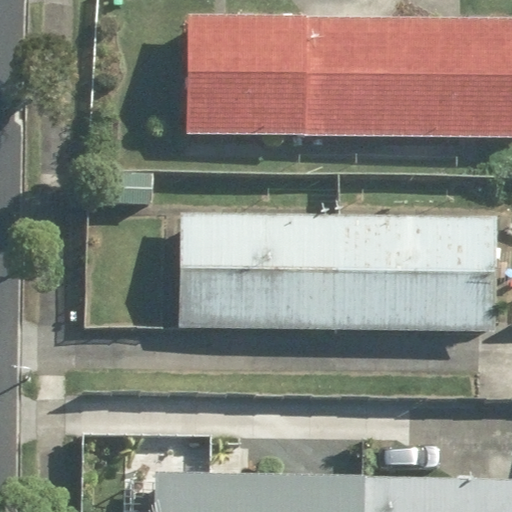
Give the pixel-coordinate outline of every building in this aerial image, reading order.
[(511,22),(193,14),(190,138),(511,146),(511,22)] [(161,172),(113,171),(112,209),(160,211),(161,172)] [(505,220),(185,209),(180,326),(500,337),(505,220)] [(511,343),(488,343),(487,400),(511,400),(511,343)] [(511,511),(511,483),(137,472),(135,511),(511,511)]
